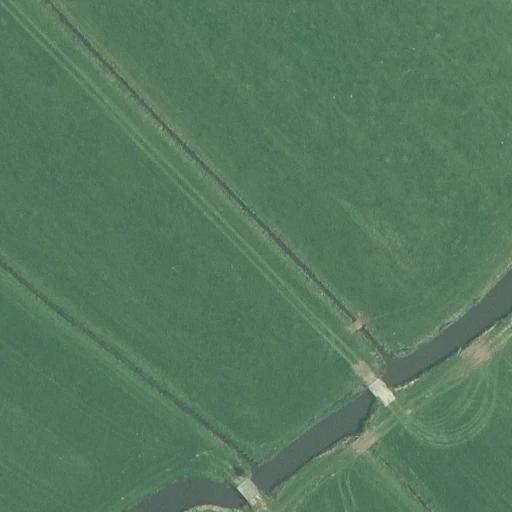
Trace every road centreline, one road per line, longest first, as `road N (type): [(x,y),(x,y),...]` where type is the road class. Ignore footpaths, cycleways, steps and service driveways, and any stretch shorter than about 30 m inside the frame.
road 1 (track): [(298,511),(355,449),(400,422),(371,378),(246,318)]
road 2 (track): [(264,511),(235,480),(0,379)]
road 3 (track): [(511,330),(400,422),(493,511)]
